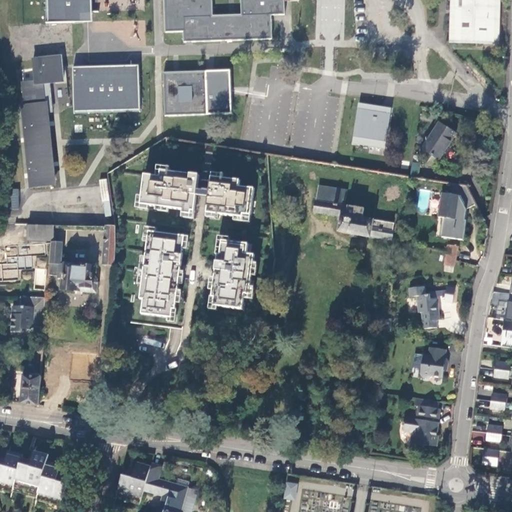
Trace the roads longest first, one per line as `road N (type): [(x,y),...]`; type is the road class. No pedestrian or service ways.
road 1 (tertiary): [(443,482),(114,431)]
road 2 (residential): [(498,242),(481,299),(457,473)]
